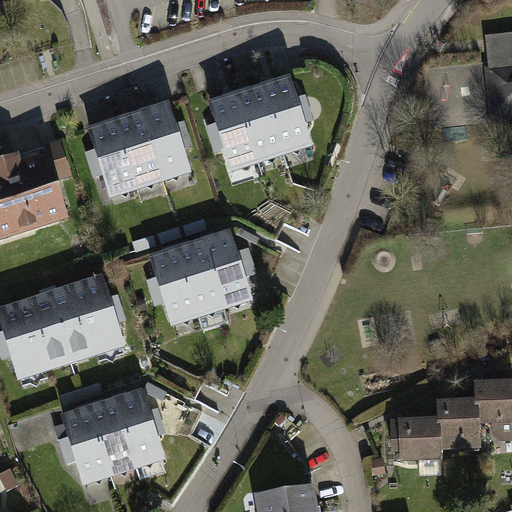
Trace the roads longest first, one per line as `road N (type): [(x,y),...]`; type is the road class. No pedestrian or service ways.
road 1 (residential): [(0,113),(240,37),(282,32),(395,66)]
road 2 (residential): [(272,380),(334,247),(395,66)]
road 3 (residential): [(272,380),(325,418),(351,462),(360,511)]
road 4 (residential): [(184,511),(272,380)]
